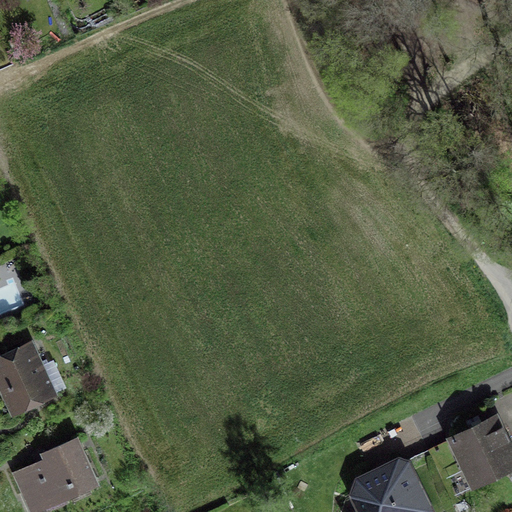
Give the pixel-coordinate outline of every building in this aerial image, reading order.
[(48,396),(27,352),(0,364),(20,408),(48,396)] [(482,481),(511,466),(511,454),(498,424),(463,440),(482,481)] [(4,442),(0,443),(0,460),(11,456),(4,442)] [(46,508),(92,486),(76,451),(29,473),(46,508)] [(415,511),(421,510),(403,471),(360,491),(369,511),(415,511)]
